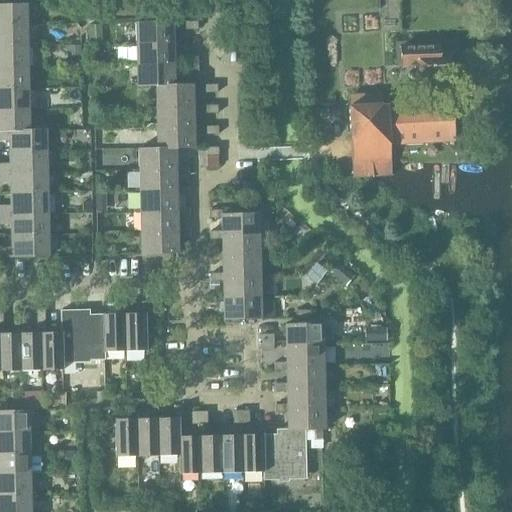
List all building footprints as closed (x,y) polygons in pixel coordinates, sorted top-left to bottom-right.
[(0,26),(26,26),(26,4),(0,4),(0,26)] [(135,23),(136,44),(173,44),(172,22),(135,23)] [(184,22),(185,30),(197,30),(197,22),(184,22)] [(0,47),(27,47),(26,26),(0,26),(0,47)] [(136,44),(136,65),(173,65),(173,44),(136,44)] [(401,46),(402,54),(402,65),(417,65),(417,80),(450,79),(449,53),(435,53),(435,45),(401,46)] [(0,68),(27,68),(27,47),(0,47),(0,68)] [(198,64),(185,64),(186,72),(198,72),(198,64)] [(136,87),(155,86),(174,86),(174,85),(173,65),(136,65),(136,87)] [(0,89),(28,89),(27,68),(0,68),(0,89)] [(155,86),(155,107),(193,106),(192,85),(174,85),(174,86),(155,86)] [(204,85),(204,93),(217,93),(217,85),(204,85)] [(0,110),(28,110),(28,89),(0,89),(0,110)] [(452,101),(348,106),(353,177),(391,175),(389,146),(454,142),(452,101)] [(155,107),(156,128),(193,127),(193,106),(155,107)] [(217,113),(217,106),(205,106),(205,114),(217,113)] [(0,131),(29,131),(29,130),(28,110),(0,110),(0,131)] [(205,127),(205,135),(218,135),(218,126),(205,127)] [(156,128),(156,148),(156,149),(175,148),(175,149),(194,149),(193,127),(156,128)] [(0,140),(8,141),(9,152),(46,151),(45,130),(29,130),(29,131),(0,131),(0,140)] [(138,149),(138,170),(176,170),(175,166),(175,149),(175,148),(156,149),(156,148),(138,149)] [(218,156),(218,148),(206,148),(206,156),(218,156)] [(0,164),(0,173),(46,172),(46,151),(9,152),(9,164),(0,164)] [(138,170),(139,191),(176,191),(176,187),(176,174),(188,174),(188,166),(175,166),(176,170),(138,170)] [(0,182),(9,183),(10,194),(47,193),(46,172),(0,173),(0,182)] [(139,191),(139,212),(177,212),(176,208),(176,195),(188,195),(188,187),(176,187),(176,191),(139,191)] [(0,205),(0,215),(47,214),(47,193),(10,194),(10,206),(0,205)] [(90,202),(81,202),(81,211),(90,211),(90,202)] [(139,212),(140,233),(177,233),(177,229),(177,216),(189,216),(188,208),(176,208),(177,212),(139,212)] [(221,218),(221,231),(221,236),(258,235),(258,213),(221,214),(221,210),(209,211),(209,218),(221,218)] [(0,224),(10,225),(10,236),(48,235),(47,214),(0,215),(0,224)] [(177,233),(140,233),(140,255),(177,254),(177,237),(189,237),(189,229),(177,229),(177,233)] [(221,239),(222,252),(222,257),(259,256),(258,235),(221,236),(221,231),(209,231),(209,239),(221,239)] [(48,235),(10,236),(11,248),(0,248),(0,257),(48,257),(48,235)] [(222,260),(222,273),(222,278),(259,277),(259,256),(222,257),(222,252),(210,252),(210,260),(222,260)] [(339,264),(330,274),(345,286),(353,276),(349,273),(339,264)] [(316,265),(306,277),(315,284),(325,271),(316,265)] [(222,281),(223,299),(260,298),(259,277),(222,278),(222,273),(210,273),(210,281),(222,281)] [(260,298),(223,299),(223,320),(260,319),(260,298)] [(103,352),(104,352),(124,352),(123,314),(128,314),(128,302),(120,302),(120,314),(102,315),(103,352)] [(123,314),(124,352),(146,351),(145,314),(149,314),(149,302),(141,302),(141,314),(128,314),(123,314)] [(36,309),(36,321),(44,321),(44,309),(36,309)] [(62,361),(104,360),(104,352),(103,352),(102,315),(80,315),(80,310),(60,311),(60,333),(61,333),(62,361)] [(297,310),(297,318),(309,318),(309,310),(297,310)] [(40,333),(41,370),(63,370),(62,361),(61,333),(60,333),(45,333),(44,321),(36,321),(37,333),(40,333)] [(0,322),(0,371),(20,371),(19,334),(3,334),(2,322),(0,322)] [(285,324),(285,346),(322,345),(322,324),(285,324)] [(386,329),(365,329),(365,341),(386,341),(386,329)] [(19,334),(20,371),(41,370),(40,333),(37,333),(19,334)] [(260,335),(261,343),(273,342),(273,335),(260,335)] [(273,342),(261,343),(261,350),(273,350),(273,342)] [(285,346),(285,362),(286,367),(323,366),(322,345),(285,346)] [(286,370),(286,383),(286,388),(323,387),(323,366),(286,367),(285,362),(273,363),(274,370),(286,370)] [(286,391),(286,404),(286,409),(324,408),(323,387),(286,388),(286,383),(274,384),(274,392),(286,391)] [(42,392),(23,393),(23,409),(42,409),(42,392)] [(287,412),(287,429),(287,430),(304,429),(304,430),(322,430),(324,430),(324,408),(286,409),(286,404),(274,405),(275,412),(287,412)] [(158,456),(178,455),(179,455),(178,437),(179,437),(178,419),(182,419),(182,406),(174,406),(174,418),(161,419),(157,419),(158,456)] [(137,456),(158,456),(157,419),(161,419),(161,407),(153,407),(153,419),(136,419),(137,456)] [(0,432),(28,432),(28,411),(0,411),(0,432)] [(241,423),(241,411),(233,411),(233,424),(241,423)] [(248,411),(241,411),(241,423),(249,423),(248,411)] [(206,412),(198,412),(199,424),(207,424),(206,412)] [(115,457),(137,456),(136,419),(115,420),(115,413),(106,414),(107,426),(114,426),(115,457)] [(263,472),(263,480),(305,479),(305,441),(310,441),(310,449),(323,448),(322,430),(304,430),(304,429),(287,430),(287,429),(285,429),(285,434),(262,435),(263,472)] [(0,453),(29,453),(28,432),(0,432),(0,453)] [(221,473),(242,473),(241,435),(220,436),(221,473)] [(242,473),(263,472),(262,435),(241,435),(242,473)] [(178,474),(200,474),(199,436),(179,437),(178,437),(179,455),(178,455),(178,474)] [(200,474),(221,473),(220,436),(199,436),(200,474)] [(0,474),(29,474),(29,453),(0,453),(0,474)] [(0,495),(30,495),(29,474),(0,474),(0,495)] [(0,511),(30,511),(30,495),(0,495),(0,511)]
